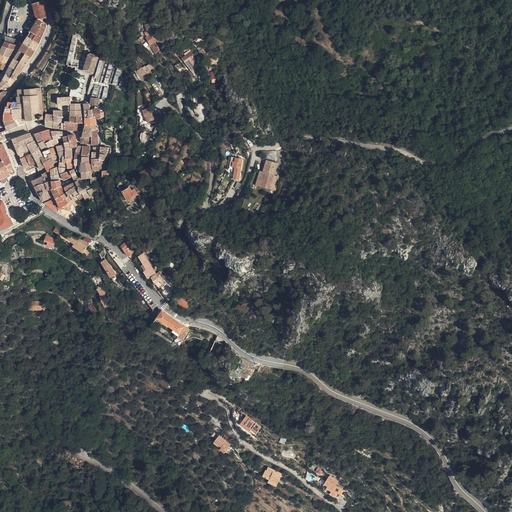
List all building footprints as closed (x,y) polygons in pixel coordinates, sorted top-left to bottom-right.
[(40,5),(32,7),(36,21),(38,22),(40,21),(41,23),(44,22),(43,20),(44,20),(40,5)] [(46,26),(38,22),(36,25),(45,31),(46,26)] [(33,42),(33,43),(38,46),(45,31),(36,25),(30,34),(36,38),(33,42)] [(146,40),(156,54),(157,52),(156,51),(158,49),(150,36),(148,33),(147,33),(145,34),(148,39),(146,40)] [(25,43),(36,50),(38,46),(33,43),(33,42),(28,38),(25,43)] [(4,39),(3,41),(3,42),(3,43),(4,44),(5,44),(16,48),(18,43),(4,39)] [(36,50),(25,43),(23,46),(34,54),(36,50)] [(16,48),(5,44),(4,47),(3,48),(14,52),(16,48)] [(23,46),(19,53),(25,57),(30,60),(34,54),(23,46)] [(14,52),(3,48),(1,52),(12,56),(14,52)] [(204,59),(209,58),(204,50),(200,53),(204,59)] [(194,54),(190,51),(184,55),(189,61),(193,68),(194,61),(197,59),(194,54)] [(15,60),(14,62),(20,65),(25,57),(19,53),(15,60)] [(193,71),(193,68),(189,61),(184,55),(186,57),(182,60),(194,78),(195,78),(195,75),(193,71)] [(98,60),(97,59),(88,56),(83,70),(83,72),(83,73),(83,74),(83,75),(91,77),(92,77),(93,76),(94,73),(98,61),(98,60)] [(10,60),(0,57),(0,64),(6,66),(10,60)] [(20,65),(25,68),(30,60),(25,57),(20,65)] [(20,65),(14,62),(13,63),(19,67),(16,72),(15,75),(19,77),(25,68),(20,65)] [(19,67),(13,63),(10,69),(16,72),(19,67)] [(143,83),(147,80),(145,77),(147,76),(142,69),(139,65),(135,67),(138,71),(135,73),(141,83),(142,82),(143,83)] [(150,74),(151,75),(155,73),(149,66),(146,68),(145,67),(142,69),(147,76),(150,74)] [(6,76),(12,80),(15,75),(16,72),(10,69),(6,76)] [(15,83),(15,82),(12,80),(6,76),(3,83),(10,89),(15,83)] [(10,89),(3,83),(1,87),(6,91),(10,89)] [(17,100),(18,105),(21,105),(22,120),(22,123),(43,122),(40,91),(24,93),(18,93),(18,100),(17,100)] [(5,127),(6,133),(10,132),(8,123),(14,122),(14,121),(13,121),(13,105),(9,105),(8,110),(7,110),(4,120),(5,127)] [(13,121),(22,120),(21,105),(18,105),(13,105),(13,121)] [(88,108),(87,107),(86,107),(83,107),(85,117),(92,117),(92,113),(89,113),(88,109),(88,108)] [(151,111),(144,114),(146,118),(148,117),(149,120),(148,120),(150,126),(157,122),(151,111)] [(52,124),(61,125),(62,114),(54,114),(49,113),(48,117),(45,117),(44,123),(52,124)] [(100,121),(99,114),(99,113),(93,113),(92,113),(92,117),(93,122),(95,122),(97,122),(100,121)] [(95,127),(95,122),(93,122),(92,117),(85,117),(85,121),(85,129),(95,127)] [(10,132),(18,128),(15,124),(14,122),(8,123),(10,132)] [(61,132),(61,125),(52,124),(50,130),(61,132)] [(74,125),(70,125),(66,124),(64,124),(64,132),(74,133),(74,125)] [(41,135),(45,144),(51,143),(53,142),(51,135),(49,133),(41,135)] [(35,137),(39,146),(45,144),(41,135),(35,137)] [(34,144),(30,136),(16,141),(20,149),(23,147),(26,146),(27,148),(34,144)] [(64,146),(64,140),(59,141),(53,142),(51,143),(53,149),(56,148),(64,146)] [(27,159),(30,158),(33,156),(30,152),(37,148),(34,144),(27,148),(26,146),(23,147),(26,154),(27,154),(28,155),(25,156),(27,159)] [(0,156),(1,156),(5,163),(7,168),(11,166),(3,147),(0,147),(0,156)] [(26,154),(23,147),(20,149),(16,150),(20,159),(24,157),(24,156),(26,154)] [(58,155),(58,156),(66,154),(64,147),(56,149),(58,155)] [(43,155),(44,159),(46,162),(52,159),(50,152),(43,155)] [(37,163),(41,161),(44,160),(40,153),(33,156),(30,158),(34,167),(37,165),(37,163)] [(58,156),(59,160),(67,161),(72,161),(71,153),(66,154),(58,156)] [(47,175),(48,174),(50,173),(55,171),(52,167),(57,164),(56,157),(52,159),(46,162),(44,159),(44,160),(41,161),(45,170),(47,175)] [(27,159),(21,162),(25,171),(30,169),(27,159)] [(41,161),(37,163),(37,165),(40,173),(45,170),(41,161)] [(99,173),(100,172),(104,171),(104,163),(99,163),(91,162),(91,167),(93,174),(99,173)] [(280,165),(267,162),(264,174),(263,181),(271,183),(271,185),(278,186),(279,182),(276,182),(280,165)] [(5,163),(0,165),(0,175),(4,174),(6,179),(11,177),(7,168),(5,163)] [(7,168),(11,177),(15,175),(11,166),(7,168)] [(149,178),(151,176),(149,173),(141,178),(144,182),(144,181),(145,183),(150,180),(149,178)] [(271,183),(263,181),(264,174),(263,173),(260,188),(276,192),(278,186),(271,185),(271,183)] [(54,185),(48,174),(47,175),(42,178),(43,179),(47,185),(50,191),(51,193),(57,191),(54,185)] [(61,178),(64,184),(72,179),(70,174),(61,178)] [(82,180),(82,182),(82,183),(91,181),(91,180),(90,174),(81,175),(82,180)] [(35,190),(47,185),(43,179),(32,184),(35,190)] [(82,182),(81,182),(80,183),(78,184),(76,185),(80,194),(86,191),(86,190),(82,183),(82,182)] [(47,185),(35,190),(39,198),(50,191),(47,185)] [(87,194),(86,191),(80,194),(76,185),(64,191),(64,192),(65,194),(68,199),(73,196),(75,200),(77,199),(87,194)] [(57,191),(51,193),(54,199),(55,202),(64,197),(63,195),(64,194),(65,194),(64,192),(62,192),(61,189),(57,191)] [(54,199),(51,193),(50,191),(39,198),(43,205),(54,199)] [(95,194),(95,191),(93,192),(87,194),(90,201),(96,199),(95,194)] [(124,196),(129,204),(138,199),(135,193),(132,195),(130,192),(124,196)] [(87,194),(77,199),(79,203),(83,201),(85,204),(90,201),(87,194)] [(68,199),(66,200),(57,206),(58,209),(60,211),(63,211),(63,209),(73,204),(76,202),(75,200),(73,196),(68,199)] [(55,202),(57,206),(66,200),(64,197),(55,202)] [(58,209),(57,206),(55,202),(54,199),(43,205),(57,215),(60,211),(58,209)] [(1,237),(2,237),(7,233),(9,232),(8,230),(8,229),(13,227),(3,204),(0,205),(0,234),(0,235),(1,237)] [(77,208),(73,204),(63,209),(63,211),(63,212),(70,214),(72,209),(75,207),(75,208),(77,208)] [(63,211),(60,211),(57,215),(72,223),(75,218),(70,214),(63,212),(63,211)] [(84,255),(87,251),(89,248),(80,243),(80,242),(70,235),(66,241),(75,246),(74,248),(84,255)] [(80,242),(89,248),(90,245),(81,239),(80,240),(80,242)] [(49,242),(48,247),(54,250),(56,244),(49,242)] [(127,243),(120,249),(127,257),(134,251),(128,245),(127,243)] [(132,263),(135,260),(138,255),(134,251),(127,257),(132,263)] [(145,258),(140,261),(153,281),(158,278),(157,276),(158,275),(157,273),(155,274),(145,258)] [(106,261),(102,264),(109,276),(112,281),(117,278),(115,274),(109,267),(110,267),(106,261)] [(160,277),(158,278),(153,281),(160,292),(164,289),(165,288),(164,286),(162,284),(163,283),(161,280),(162,280),(160,277)] [(103,289),(97,291),(101,296),(101,303),(102,304),(105,303),(105,302),(106,302),(105,296),(104,296),(103,289)] [(80,299),(82,297),(79,291),(78,291),(74,295),(78,299),(79,299),(80,299)] [(192,309),(177,299),(174,303),(189,314),(192,309)] [(42,311),(42,309),(42,303),(29,303),(28,310),(42,311)] [(183,341),(183,340),(190,331),(163,312),(159,318),(158,320),(165,324),(181,335),(179,338),(183,341)] [(185,342),(192,332),(190,331),(183,340),(185,342)] [(213,351),(212,354),(216,357),(223,345),(217,343),(215,347),(213,351)] [(233,374),(248,380),(255,367),(247,363),(244,368),(242,368),(241,368),(239,368),(238,369),(237,370),(235,371),(234,372),(233,373),(233,374)] [(251,422),(245,430),(256,437),(257,436),(262,439),(267,432),(251,422)] [(221,442),(217,448),(224,454),(222,456),(227,460),(233,452),(221,442)] [(274,487),(282,491),(289,479),(275,471),(273,475),(272,474),(269,481),(275,484),(274,487)] [(342,494),(346,490),(339,485),(343,481),(334,474),(328,482),(331,484),(330,486),(328,488),(333,491),(332,493),(336,497),(340,493),(342,494)]
